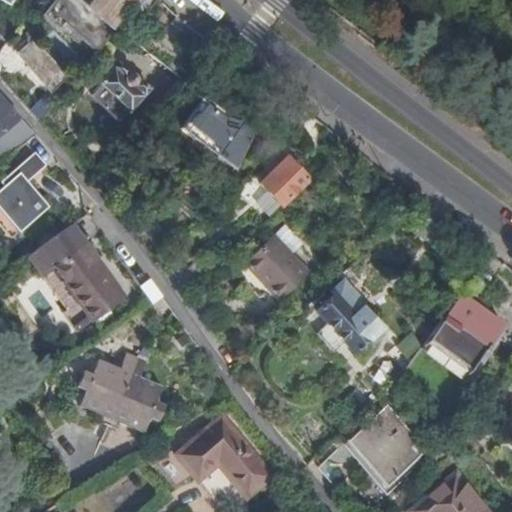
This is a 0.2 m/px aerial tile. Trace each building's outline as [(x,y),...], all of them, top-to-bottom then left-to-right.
[(0,0),(0,2),(9,8),(14,0),(0,0)] [(95,54),(132,10),(117,0),(95,0),(91,6),(83,0),(61,0),(50,14),(95,54)] [(117,0),(132,10),(142,18),(153,6),(145,0),(117,0)] [(53,94),(68,80),(33,43),(18,57),(29,69),(30,71),(39,81),(40,81),(53,94)] [(120,60),(112,54),(103,64),(112,70),(120,60)] [(121,125),(152,92),(142,83),(139,87),(138,87),(139,83),(138,79),(135,77),(132,77),(129,79),(128,79),(132,75),(122,67),(93,99),(121,125)] [(0,167),(36,139),(0,99),(0,167)] [(160,125),(175,112),(162,101),(149,115),(160,125)] [(225,123),(201,105),(178,134),(231,176),(255,135),(231,116),(225,123)] [(20,177),(28,187),(47,171),(36,157),(1,187),(4,191),(20,177)] [(262,187),(284,212),(312,186),(290,162),(262,187)] [(50,211),(28,187),(20,177),(4,191),(0,193),(0,208),(22,234),(50,211)] [(0,227),(13,243),(22,234),(0,208),(0,227)] [(446,222),(433,212),(420,230),(432,239),(446,222)] [(275,241),(281,247),(292,236),(287,230),(275,241)] [(292,236),(281,247),(294,261),(306,250),(292,236)] [(245,267),(252,274),(281,247),(275,241),(274,240),(245,267)] [(281,247),(252,274),(273,297),(302,270),(294,261),(281,247)] [(53,271),(91,324),(92,325),(120,305),(91,266),(96,262),(86,248),(53,271)] [(302,270),(273,297),(282,306),(311,279),(302,270)] [(75,335),(91,324),(53,271),(42,280),(66,313),(61,316),(75,335)] [(361,302),(346,285),(332,297),(335,300),(318,317),(328,328),(317,339),(333,357),(345,347),(355,358),(375,340),(379,345),(387,338),(360,309),(362,307),(361,302)] [(503,331),(461,298),(428,343),(470,375),(503,331)] [(402,368),(422,350),(407,334),(388,353),(402,368)] [(144,436),(150,421),(157,405),(163,390),(140,381),(147,365),(127,356),(120,372),(98,363),(92,378),(85,394),(79,409),(102,419),(104,416),(121,423),(120,426),(144,436)] [(77,390),(85,394),(92,378),(83,374),(77,390)] [(438,442),(396,398),(359,437),(401,479),(438,442)] [(157,405),(150,421),(158,424),(165,408),(157,405)] [(275,479),(224,419),(178,458),(199,484),(220,467),(248,501),(275,479)] [(174,455),(159,463),(173,487),(188,479),(174,455)] [(480,511),(455,481),(416,511),(480,511)]
